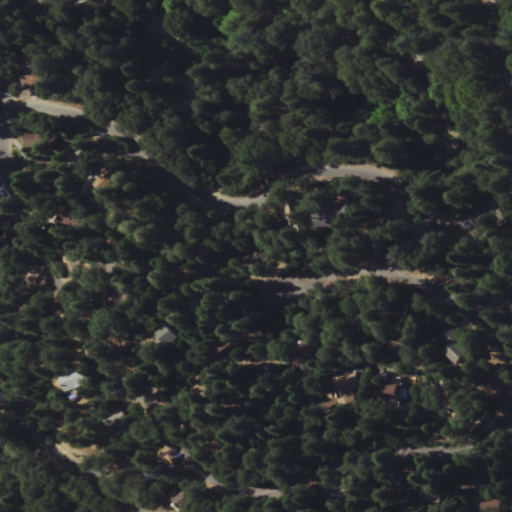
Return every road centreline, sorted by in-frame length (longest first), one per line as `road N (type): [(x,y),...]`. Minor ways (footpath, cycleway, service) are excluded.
road 1 (residential): [(13,103),(3,144),(29,238),(194,466),(224,489),(274,492),(361,458),(447,452),(511,415)]
road 2 (residential): [(386,0),(481,175),(484,204),(460,219),(408,202),(375,166),(328,162),(245,201),(203,196),(126,135),(59,107),(13,103)]
road 3 (residential): [(511,356),(471,305),(403,273),(346,273),(273,292)]
road 4 (residential): [(0,339),(21,404),(52,449),(137,511)]
